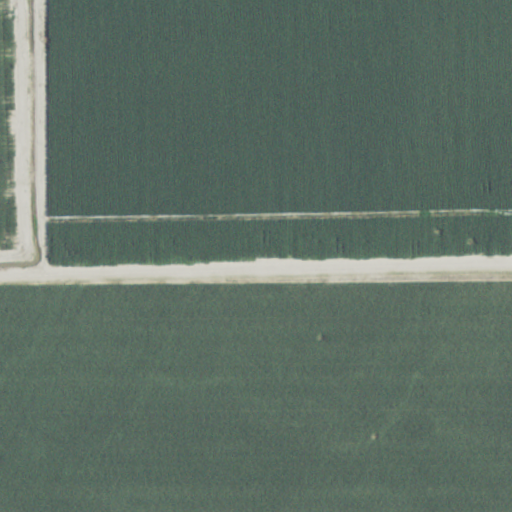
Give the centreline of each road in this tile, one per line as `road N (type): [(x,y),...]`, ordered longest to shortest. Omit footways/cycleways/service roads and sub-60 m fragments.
road 1 (track): [(511,258),(104,253),(69,276),(14,363),(0,372)]
road 2 (residential): [(424,259),(436,511)]
